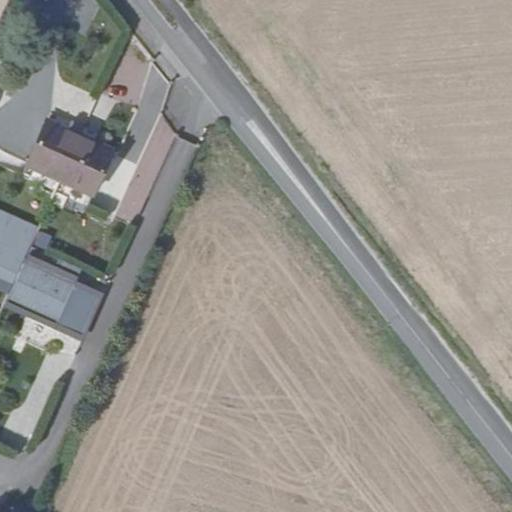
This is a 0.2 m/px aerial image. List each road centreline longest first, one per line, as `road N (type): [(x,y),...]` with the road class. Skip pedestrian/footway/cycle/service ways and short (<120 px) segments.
road 1 (secondary): [(146,0),(511,457)]
road 2 (unknown): [(206,74),(6,511)]
road 3 (unknown): [(58,0),(39,65),(0,125)]
